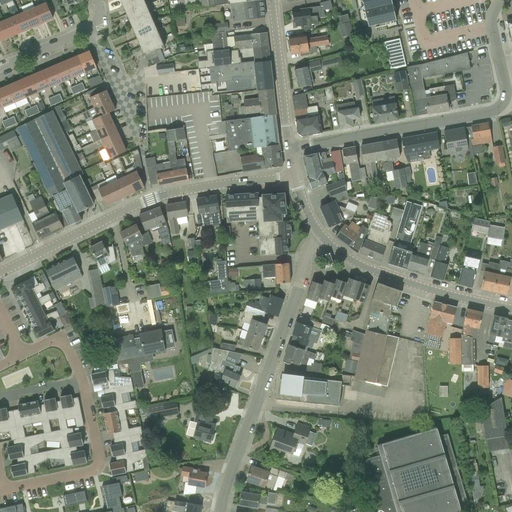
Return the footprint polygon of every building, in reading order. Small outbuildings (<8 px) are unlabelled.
[(61,9),(56,0),(51,0),(56,11),(61,9)] [(144,0),(137,0),(123,6),(127,14),(147,6),(144,0)] [(233,21),(265,18),(262,0),(261,0),(231,4),(232,11),(233,21)] [(362,0),(368,27),(396,21),(391,0),(362,0)] [(13,1),(7,3),(13,18),(12,18),(19,34),(20,33),(30,29),(23,13),(19,15),(15,6),(13,1)] [(46,3),(34,9),(41,24),(42,24),(52,19),(52,20),(53,19),(46,3)] [(147,6),(127,14),(130,23),(150,14),(147,6)] [(295,23),(296,27),(304,26),(304,30),(313,29),(312,25),(319,25),(318,17),(322,16),(320,7),(309,8),(309,9),(301,10),(301,12),(292,13),(292,15),(291,17),(292,20),(293,21),(294,23),(295,23)] [(57,11),(60,17),(66,15),(63,8),(57,11)] [(34,9),(23,13),(30,29),(31,29),(31,28),(41,24),(34,9)] [(150,14),(130,23),(134,31),(154,22),(150,14)] [(348,15),(338,17),(340,24),(349,21),(348,15)] [(12,18),(1,23),(8,38),(9,38),(19,33),(19,34),(12,18)] [(154,22),(134,31),(137,39),(157,30),(154,22)] [(349,22),(341,25),(344,37),(353,35),(349,22)] [(1,23),(0,23),(0,41),(8,38),(8,39),(8,38),(1,23)] [(214,25),(216,33),(229,31),(227,23),(214,25)] [(157,30),(137,39),(141,47),(159,39),(161,38),(157,30)] [(253,49),(253,48),(260,47),(260,48),(268,47),(267,33),(252,35),(227,38),(226,32),(211,33),(213,51),(228,49),(228,48),(233,47),(233,51),(252,49),(252,50),(254,50),(253,49)] [(306,36),(289,39),(289,41),(289,43),(289,46),(290,48),(292,54),(300,52),(301,56),(309,54),(309,53),(307,48),(316,46),(329,44),(327,36),(307,39),(306,36)] [(159,39),(141,47),(144,55),(145,56),(155,52),(160,50),(163,48),(165,47),(161,38),(159,39)] [(402,67),(396,40),(385,43),(391,70),(402,67)] [(268,47),(253,49),(254,50),(255,63),(270,61),(268,47)] [(205,68),(198,69),(198,70),(209,68),(241,65),(241,64),(240,64),(238,50),(229,51),(229,49),(206,52),(206,53),(207,52),(209,63),(206,63),(205,65),(205,68)] [(84,73),(87,72),(97,68),(90,51),(89,52),(77,57),(84,73)] [(418,65),(408,67),(408,68),(408,69),(416,116),(418,116),(428,114),(449,110),(447,102),(457,100),(455,94),(455,93),(454,85),(429,89),(429,91),(425,91),(422,79),(461,71),(469,70),(471,70),(470,69),(467,53),(420,65),(418,65)] [(308,67),(294,70),(294,71),(295,71),(299,87),(298,88),(299,88),(313,85),(310,72),(321,69),(321,68),(342,62),(340,56),(308,64),(308,67)] [(66,62),(73,78),(84,73),(77,57),(66,62)] [(257,91),(258,91),(273,89),(273,88),(272,82),(273,82),(272,81),(271,68),(271,67),(270,61),(255,63),(241,65),(209,68),(210,84),(221,83),(221,82),(225,82),(227,91),(234,91),(257,88),(257,91)] [(54,67),(61,83),(73,78),(66,62),(54,67)] [(156,66),(157,74),(174,72),(173,64),(156,66)] [(43,72),(50,88),(61,83),(54,67),(43,72)] [(408,89),(404,71),(393,73),(398,92),(408,89)] [(31,76),(38,93),(50,88),(43,72),(31,76)] [(20,81),(27,98),(31,96),(32,100),(40,97),(38,93),(31,76),(20,81)] [(94,78),(97,85),(103,83),(100,76),(94,78)] [(363,95),(360,79),(352,81),(356,97),(363,95)] [(8,86),(15,103),(27,98),(20,81),(8,86)] [(82,83),(76,86),(79,93),(85,90),(82,83)] [(0,89),(0,99),(4,108),(15,103),(8,86),(0,89)] [(74,95),(79,93),(76,86),(71,88),(74,95)] [(335,100),(331,86),(324,88),(327,102),(335,100)] [(101,93),(98,88),(87,93),(94,108),(88,111),(111,100),(106,91),(101,93)] [(243,101),(244,107),(240,107),(240,114),(245,114),(261,112),(261,117),(276,115),(276,114),(274,93),(274,92),(273,92),(273,89),(258,91),(259,99),(243,101)] [(322,134),(322,133),(319,115),(318,115),(318,114),(307,116),(306,110),(308,108),(305,93),(292,96),(295,119),(295,120),(296,126),(296,127),(297,127),(298,133),(297,133),(298,134),(302,137),(312,135),(312,136),(314,135),(321,134),(322,134)] [(60,94),(54,97),(57,104),(63,101),(60,94)] [(238,95),(231,96),(231,99),(231,104),(232,104),(237,104),(240,103),(240,99),(238,99),(238,95)] [(51,106),(57,104),(54,97),(48,99),(51,106)] [(372,108),(375,124),(398,119),(394,97),(371,101),(372,108)] [(99,117),(109,113),(115,110),(111,100),(88,111),(92,120),(87,122),(99,117)] [(336,106),(341,130),(354,127),(352,120),(360,118),(358,108),(355,109),(354,102),(336,106)] [(37,106),(31,108),(34,115),(39,113),(37,106)] [(59,106),(55,108),(62,123),(66,121),(59,106)] [(28,117),(34,115),(31,108),(25,110),(28,117)] [(52,111),(17,128),(17,129),(22,140),(25,145),(26,147),(50,198),(53,197),(61,213),(63,216),(65,215),(70,225),(71,225),(74,223),(75,223),(77,224),(81,223),(81,221),(81,220),(82,219),(79,212),(94,205),(80,176),(83,174),(52,111)] [(113,122),(109,113),(99,117),(87,122),(91,132),(113,122)] [(229,151),(239,150),(244,149),(261,147),(280,145),(280,143),(279,143),(278,136),(277,124),(276,116),(276,115),(261,117),(251,118),(224,122),(229,151)] [(14,117),(9,119),(11,126),(17,124),(14,117)] [(5,129),(11,126),(9,119),(2,122),(5,129)] [(117,132),(113,122),(91,132),(95,141),(101,140),(101,139),(117,132)] [(489,123),(473,126),(472,126),(474,140),(471,140),(472,146),(473,155),(484,153),(482,145),(492,143),(489,123)] [(467,141),(471,140),(474,140),(472,126),(471,126),(471,127),(470,127),(470,128),(466,129),(466,128),(465,128),(464,128),(467,141)] [(166,131),(168,143),(186,140),(184,128),(166,131)] [(468,151),(467,141),(464,128),(445,131),(447,145),(444,146),(445,155),(468,151)] [(17,129),(0,137),(0,150),(8,147),(9,146),(22,140),(17,129)] [(122,142),(117,132),(101,139),(101,140),(105,149),(122,142)] [(401,139),(404,155),(405,155),(408,163),(418,161),(424,160),(423,152),(429,151),(440,149),(437,133),(401,139)] [(383,142),(386,159),(383,160),(386,173),(392,171),(394,177),(394,180),(396,189),(400,189),(406,187),(407,187),(406,184),(405,178),(403,169),(393,171),(391,162),(397,161),(400,157),(397,140),(387,142),(383,142)] [(110,159),(126,151),(122,142),(105,149),(110,159)] [(362,146),(361,146),(364,163),(366,163),(369,179),(377,177),(374,162),(383,160),(386,159),(383,142),(382,142),(362,146)] [(283,167),(280,145),(261,147),(263,157),(259,158),(258,154),(240,157),(243,172),(264,169),(283,167)] [(505,163),(501,146),(493,147),(496,165),(505,163)] [(355,147),(343,149),(343,150),(345,165),(349,164),(352,182),(361,180),(361,178),(359,169),(355,147)] [(342,167),(340,151),(330,152),(333,161),(327,163),(321,164),(321,161),(327,160),(325,152),(319,154),(303,157),(307,177),(334,168),(334,169),(342,167)] [(175,153),(174,154),(168,155),(170,163),(170,162),(171,166),(174,183),(189,180),(187,169),(186,169),(184,159),(177,160),(175,153)] [(174,183),(171,166),(170,162),(170,163),(147,167),(150,186),(152,185),(157,184),(159,184),(159,186),(174,183)] [(132,167),(125,170),(127,176),(135,192),(145,188),(139,175),(134,166),(132,167)] [(307,177),(312,189),(327,184),(324,176),(343,171),(342,167),(334,169),(334,168),(307,177)] [(404,169),(403,169),(405,178),(410,177),(411,177),(409,167),(404,169)] [(475,173),(467,174),(468,185),(477,184),(475,173)] [(115,176),(106,180),(116,201),(126,197),(118,181),(115,176)] [(127,176),(118,181),(126,197),(135,192),(127,176)] [(93,193),(92,193),(98,203),(98,204),(104,201),(106,206),(116,201),(106,180),(97,185),(99,190),(93,193)] [(345,180),(326,187),(329,197),(342,192),(346,191),(345,180)] [(0,230),(23,220),(12,194),(0,199),(0,230)] [(285,214),(286,214),(286,213),(287,213),(287,207),(288,209),(284,194),(283,194),(263,195),(263,197),(258,198),(258,194),(226,196),(228,223),(244,222),(244,217),(259,216),(264,215),(265,223),(263,223),(264,239),(260,239),(261,255),(288,254),(287,238),(291,238),(290,222),(286,222),(285,214)] [(219,211),(217,196),(216,196),(197,199),(199,214),(201,214),(203,228),(211,227),(221,225),(219,211)] [(41,197),(35,199),(52,234),(63,228),(70,225),(65,215),(63,216),(61,213),(57,215),(56,213),(50,216),(44,202),(43,202),(41,197)] [(376,210),(379,202),(380,198),(371,198),(367,207),(376,210)] [(35,199),(29,202),(32,207),(32,208),(38,221),(33,224),(40,240),(52,234),(35,199)] [(338,207),(335,201),(331,202),(320,207),(329,227),(344,221),(343,221),(352,218),(353,217),(355,213),(340,207),(338,207)] [(187,223),(187,217),(188,216),(185,202),(174,204),(168,205),(167,205),(169,220),(170,219),(172,234),(175,234),(179,233),(178,225),(187,223)] [(345,207),(354,212),(357,206),(348,202),(345,207)] [(407,269),(412,253),(412,252),(414,246),(410,245),(422,206),(406,202),(388,264),(407,269)] [(169,231),(160,207),(159,208),(156,209),(155,209),(155,210),(140,215),(139,215),(145,230),(150,229),(151,231),(153,232),(158,230),(159,235),(161,239),(169,237),(169,231)] [(384,254),(391,232),(389,231),(392,225),(390,221),(387,220),(374,216),(370,224),(368,230),(370,231),(367,241),(365,240),(360,253),(361,253),(380,261),(380,262),(381,261),(381,262),(384,254)] [(487,234),(489,225),(490,222),(475,218),(471,230),(487,234)] [(336,238),(347,245),(359,228),(352,222),(348,227),(344,225),(335,237),(336,238)] [(136,225),(121,233),(127,245),(134,242),(135,248),(131,249),(132,257),(144,255),(142,246),(141,235),(136,225)] [(502,246),(505,228),(489,225),(487,234),(488,234),(488,237),(486,244),(502,246)] [(363,226),(361,229),(359,228),(347,245),(349,247),(348,247),(349,247),(358,253),(364,240),(368,230),(363,226)] [(435,260),(436,260),(431,276),(443,280),(448,265),(445,264),(449,248),(448,248),(451,237),(443,235),(440,246),(439,248),(435,260)] [(196,248),(194,238),(187,239),(188,249),(196,248)] [(203,240),(195,241),(196,248),(204,247),(203,240)] [(102,242),(90,248),(97,261),(98,269),(98,270),(108,265),(116,261),(113,247),(105,248),(102,242)] [(407,270),(424,275),(429,258),(435,260),(439,248),(419,242),(416,254),(412,253),(407,269),(407,270)] [(196,250),(187,252),(188,262),(198,261),(196,250)] [(322,257),(323,259),(325,265),(325,266),(326,267),(326,266),(327,266),(328,266),(328,267),(329,267),(331,266),(332,265),(331,265),(332,264),(332,263),(333,264),(334,263),(333,262),(330,254),(330,253),(329,253),(329,254),(323,256),(322,255),(321,256),(322,257)] [(73,256),(46,270),(47,274),(56,291),(72,283),(71,282),(80,279),(82,277),(80,271),(78,265),(73,256)] [(478,264),(471,262),(471,258),(465,256),(458,284),(472,287),(478,264)] [(229,292),(228,284),(226,261),(225,261),(216,262),(218,280),(203,282),(205,295),(229,293),(229,292)] [(511,278),(511,263),(510,263),(500,261),(499,265),(500,265),(499,267),(494,292),(507,295),(511,278)] [(276,284),(290,283),(290,275),(290,265),(289,265),(289,263),(262,265),(263,279),(276,278),(276,284)] [(499,267),(500,265),(499,265),(490,263),(489,265),(482,263),(480,271),(484,272),(480,289),(494,292),(499,267)] [(343,295),(354,299),(361,277),(355,275),(353,280),(349,278),(343,295)] [(341,281),(337,279),(331,297),(342,300),(343,295),(349,278),(343,276),(341,281)] [(319,298),(329,301),(331,297),(337,279),(336,280),(330,277),(329,282),(325,281),(319,298)] [(364,303),(370,286),(366,284),(368,279),(361,277),(354,299),(364,303)] [(18,297),(19,296),(34,289),(33,288),(29,279),(13,287),(18,297)] [(260,279),(244,280),(244,287),(246,286),(246,290),(246,292),(249,291),(261,291),(260,279)] [(317,302),(319,298),(325,281),(324,280),(324,281),(318,279),(317,283),(312,282),(306,299),(317,302)] [(43,283),(33,288),(34,289),(19,296),(25,306),(37,300),(35,296),(46,289),(43,283)] [(148,300),(162,296),(159,284),(145,288),(148,300)] [(355,377),(354,379),(355,379),(387,387),(399,338),(386,335),(394,306),(400,291),(391,288),(392,288),(386,286),(386,287),(378,284),(372,301),(373,301),(365,335),(362,345),(360,354),(360,355),(359,361),(355,377)] [(102,288),(106,305),(106,308),(120,305),(116,286),(102,288)] [(49,294),(37,300),(25,306),(30,318),(43,311),(41,307),(52,300),(49,294)] [(248,302),(245,312),(255,315),(263,318),(265,312),(278,317),(284,300),(271,295),(269,300),(261,297),(259,303),(255,302),(254,304),(253,304),(248,302)] [(434,301),(426,334),(442,337),(445,323),(452,325),(456,307),(455,307),(446,305),(443,304),(442,304),(436,302),(434,301)] [(461,339),(461,365),(474,365),(474,338),(469,337),(475,312),(467,310),(461,334),(461,339)] [(30,318),(36,328),(50,321),(50,322),(60,317),(57,311),(45,316),(43,311),(30,318)] [(245,312),(242,322),(244,323),(242,330),(249,332),(248,332),(262,337),(265,329),(266,326),(267,325),(253,320),(255,315),(245,312)] [(336,312),(335,318),(346,320),(347,314),(336,312)] [(483,313),(475,312),(469,337),(474,338),(477,338),(479,329),(483,313)] [(322,322),(332,326),(335,320),(330,318),(332,315),(325,313),(322,322)] [(61,322),(69,318),(66,314),(61,317),(59,318),(61,322)] [(210,316),(209,322),(209,324),(217,325),(218,315),(210,314),(210,315),(210,316)] [(298,322),(309,326),(311,320),(300,316),(298,322)] [(490,334),(488,342),(494,343),(496,335),(503,337),(504,329),(507,319),(499,317),(496,316),(494,316),(490,334)] [(319,330),(320,330),(322,324),(311,320),(309,326),(312,328),(319,330)] [(55,330),(50,322),(50,321),(36,328),(34,329),(38,338),(55,330)] [(297,322),(293,335),(297,336),(295,342),(300,344),(313,348),(314,343),(317,344),(321,331),(312,328),(309,326),(298,322),(297,322)] [(503,337),(502,341),(504,342),(511,344),(511,330),(504,329),(503,337)] [(242,330),(237,344),(244,346),(258,351),(260,344),(262,344),(263,339),(262,339),(262,337),(248,332),(249,332),(242,330)] [(136,363),(135,356),(165,350),(161,331),(113,340),(116,360),(117,365),(136,363)] [(341,332),(339,337),(350,340),(351,335),(352,333),(346,331),(345,333),(341,332)] [(350,340),(349,341),(355,343),(359,333),(353,331),(352,333),(351,335),(350,340)] [(359,333),(355,343),(362,345),(365,335),(359,333)] [(461,365),(461,339),(449,339),(449,365),(461,365)] [(221,349),(230,351),(234,352),(236,346),(222,343),(221,349)] [(301,371),(321,373),(322,364),(311,363),(311,366),(306,365),(309,358),(314,360),(316,355),(289,345),(288,347),(288,348),(287,351),(283,362),(287,364),(292,363),(299,365),(299,364),(301,365),(301,371)] [(238,379),(240,375),(233,372),(235,369),(227,365),(225,369),(220,367),(223,360),(225,361),(230,351),(221,349),(212,348),(211,363),(208,370),(222,376),(221,381),(236,387),(239,379),(238,379)] [(110,349),(95,352),(97,364),(112,362),(110,349)] [(117,365),(94,369),(94,370),(94,374),(113,370),(118,369),(117,365)] [(508,370),(504,368),(496,365),(494,372),(506,376),(508,370)] [(478,388),(488,388),(488,366),(477,366),(477,373),(478,388)] [(94,374),(92,374),(94,386),(104,384),(105,390),(117,387),(132,384),(131,378),(120,377),(115,377),(113,370),(94,374)] [(131,373),(134,389),(144,387),(140,371),(131,373)] [(280,379),(275,400),(339,406),(341,385),(335,385),(335,383),(328,382),(328,380),(302,377),(283,375),(283,380),(280,379)] [(511,397),(511,380),(507,379),(502,395),(511,397)] [(197,387),(198,395),(219,391),(217,383),(197,387)] [(102,397),(101,397),(101,398),(102,400),(103,408),(107,407),(121,405),(123,404),(131,402),(129,393),(133,392),(132,384),(117,387),(105,390),(104,390),(104,391),(105,397),(102,397)] [(71,395),(68,395),(60,397),(61,401),(62,401),(66,420),(75,419),(77,428),(84,426),(78,398),(72,399),(71,395)] [(484,432),(486,440),(507,437),(501,397),(481,410),(481,415),(483,422),(484,432)] [(44,400),(45,404),(48,420),(49,420),(58,418),(60,430),(68,429),(66,420),(62,401),(61,401),(56,402),(55,398),(44,400)] [(484,407),(490,403),(490,398),(486,400),(485,399),(481,403),(484,407)] [(28,403),(32,424),(42,422),(44,434),(51,432),(49,420),(48,420),(45,404),(40,405),(39,401),(36,402),(28,403)] [(105,414),(104,414),(104,415),(105,417),(106,423),(106,424),(124,420),(127,420),(125,410),(137,408),(136,401),(131,402),(123,404),(121,405),(107,407),(108,413),(105,414)] [(149,406),(151,415),(151,419),(170,415),(168,402),(149,406)] [(25,437),(23,426),(32,424),(28,403),(18,405),(19,410),(13,411),(19,439),(26,438),(25,437)] [(215,409),(215,408),(198,407),(198,414),(196,414),(193,422),(198,424),(194,437),(210,442),(211,440),(212,441),(213,441),(212,440),(213,438),(214,435),(215,435),(213,434),(215,425),(211,424),(213,415),(215,415),(214,415),(215,409)] [(6,408),(3,408),(0,409),(0,432),(0,434),(10,432),(12,441),(16,440),(19,439),(13,411),(7,412),(6,408)] [(124,420),(106,424),(108,431),(108,433),(108,434),(109,434),(113,433),(114,439),(127,437),(142,434),(140,427),(129,429),(127,420),(124,420)] [(484,432),(483,422),(475,423),(477,433),(484,432)] [(311,429),(307,428),(298,424),(294,435),(278,429),(270,451),(279,454),(280,451),(292,455),(293,454),(299,456),(303,445),(304,446),(311,429)] [(43,434),(44,441),(60,442),(62,449),(74,446),(74,447),(84,445),(81,433),(72,435),(70,428),(68,429),(60,430),(51,432),(44,434),(43,434)] [(461,511),(459,505),(468,502),(467,500),(448,434),(439,436),(437,428),(377,445),(380,455),(363,460),(377,511),(461,511)] [(31,455),(30,448),(44,441),(43,434),(25,437),(26,438),(19,439),(16,440),(17,446),(7,448),(10,460),(19,458),(19,457),(31,455)] [(111,446),(111,448),(111,449),(113,457),(118,456),(131,453),(133,453),(133,452),(131,443),(143,440),(142,434),(127,437),(114,439),(115,445),(111,446)] [(62,449),(47,452),(48,459),(64,460),(65,467),(87,463),(85,451),(75,453),(74,447),(74,446),(62,449)] [(119,462),(110,464),(112,476),(134,471),(133,464),(147,457),(146,450),(146,449),(133,452),(133,453),(131,453),(118,456),(119,462)] [(34,466),(48,459),(47,452),(31,455),(19,457),(19,458),(21,464),(11,466),(14,478),(35,473),(34,466)] [(278,477),(284,479),(287,473),(265,465),(263,471),(252,467),(247,481),(264,487),(273,490),(278,477)] [(179,468),(178,474),(182,475),(190,476),(189,483),(185,482),(183,494),(195,493),(196,485),(205,487),(207,474),(199,473),(199,470),(183,468),(183,469),(179,468)] [(137,482),(149,479),(147,471),(135,474),(137,482)] [(479,479),(470,481),(474,499),(481,498),(483,490),(483,486),(480,487),(479,479)] [(119,482),(102,486),(107,511),(122,508),(119,497),(122,496),(119,482)] [(334,499),(336,490),(325,487),(323,497),(334,499)] [(85,491),(63,496),(65,506),(87,502),(85,491)] [(274,504),(276,494),(268,493),(268,497),(259,496),(260,495),(242,492),(240,505),(257,508),(258,503),(267,505),(267,503),(274,504)] [(167,501),(165,511),(172,511),(173,511),(174,510),(178,511),(177,511),(200,511),(201,506),(175,501),(175,502),(170,501),(167,501)]
